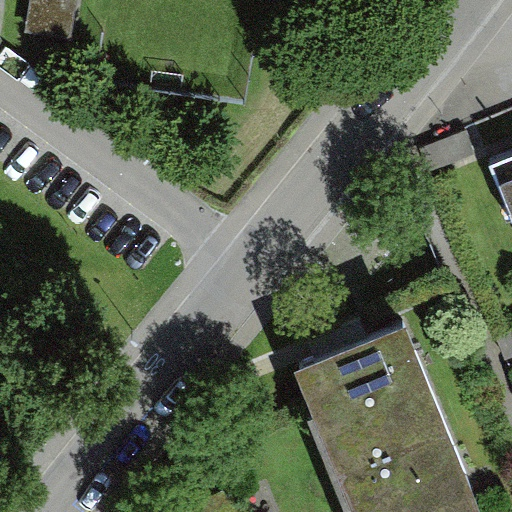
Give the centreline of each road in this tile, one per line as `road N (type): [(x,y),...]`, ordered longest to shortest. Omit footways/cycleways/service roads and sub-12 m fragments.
road 1 (residential): [(53,511),(247,263)]
road 2 (residential): [(247,263),(444,23)]
road 3 (unclassified): [(0,79),(247,263)]
